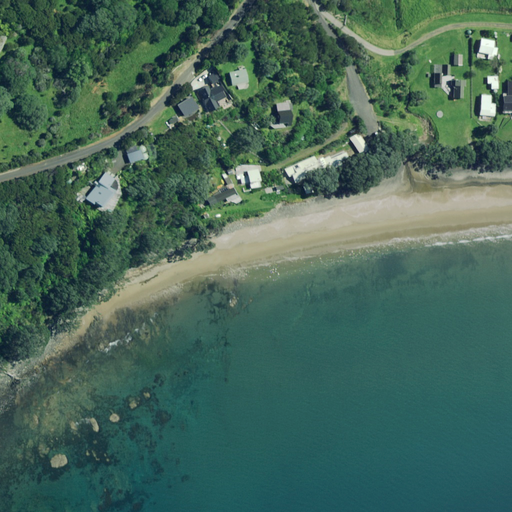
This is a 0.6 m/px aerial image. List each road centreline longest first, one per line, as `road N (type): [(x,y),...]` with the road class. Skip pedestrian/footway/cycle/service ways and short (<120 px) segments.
road 1 (unclassified): [(0,178),(138,124),(239,0)]
road 2 (unclassified): [(310,0),(371,127)]
